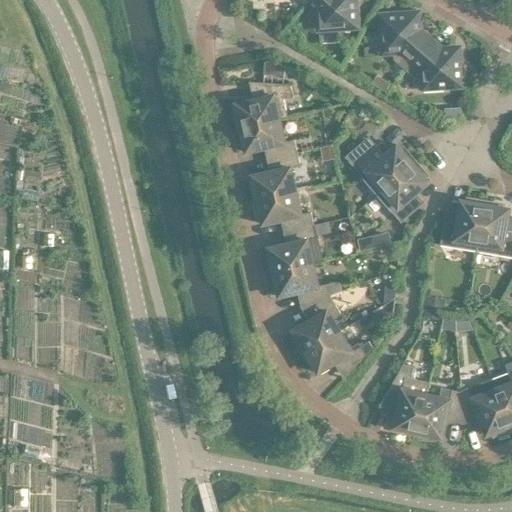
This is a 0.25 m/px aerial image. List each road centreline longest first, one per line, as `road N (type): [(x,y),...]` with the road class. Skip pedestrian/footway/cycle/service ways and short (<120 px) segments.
road 1 (unclassified): [(167,453),(92,117),(45,0)]
road 2 (residential): [(339,426),(282,370),(263,336),(200,51),(215,0)]
road 3 (residential): [(339,426),(408,328),(415,245),(511,82)]
road 4 (unclassified): [(511,505),(448,508),(299,479)]
road 5 (residential): [(511,449),(431,459),(339,426)]
road 6 (unclassified): [(299,479),(167,453)]
